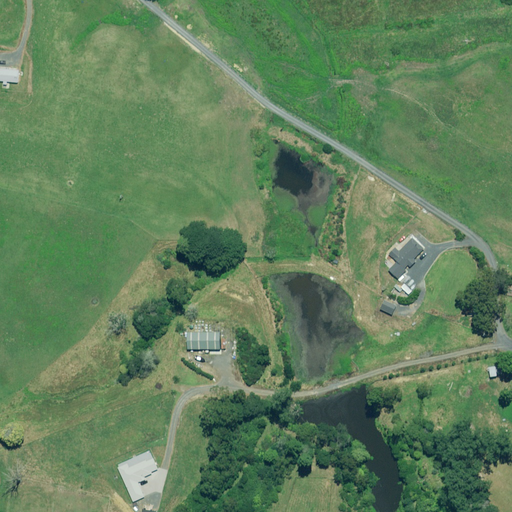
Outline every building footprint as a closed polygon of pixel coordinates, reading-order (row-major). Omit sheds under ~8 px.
[(0,80),(18,82),(19,69),(0,67),(0,80)] [(424,248),(413,238),(400,252),(395,247),(389,254),(398,261),(390,270),(398,278),(415,260),(414,259),(424,248)] [(406,286),(400,281),(395,287),(401,292),(406,286)] [(222,349),(222,332),(187,332),(187,349),(222,349)] [(159,470),(153,457),(130,468),(128,463),(118,468),(133,502),(146,496),(139,482),(143,480),(142,478),(159,470)]
